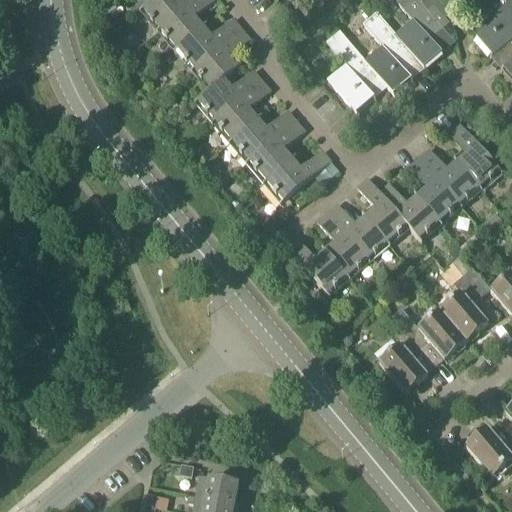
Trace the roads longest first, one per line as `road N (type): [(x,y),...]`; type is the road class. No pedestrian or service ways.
road 1 (tertiary): [(266,336),(70,92),(53,0)]
road 2 (residential): [(41,511),(193,382),(266,336)]
road 3 (tertiary): [(415,511),(266,336)]
road 4 (residential): [(353,174),(263,72),(259,43),(222,0)]
road 5 (unknown): [(511,221),(441,281),(404,290),(335,346)]
road 6 (residential): [(353,174),(464,84),(511,143)]
